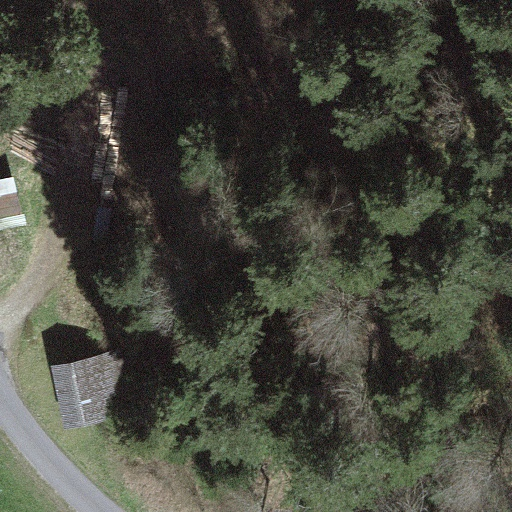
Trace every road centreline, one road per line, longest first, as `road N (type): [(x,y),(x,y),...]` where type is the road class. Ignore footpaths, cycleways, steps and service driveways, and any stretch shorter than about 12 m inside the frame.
road 1 (track): [(0,311),(30,284),(68,228),(121,0)]
road 2 (track): [(0,397),(101,511)]
